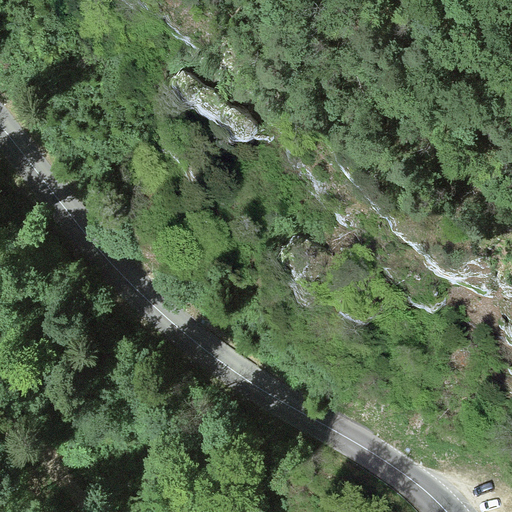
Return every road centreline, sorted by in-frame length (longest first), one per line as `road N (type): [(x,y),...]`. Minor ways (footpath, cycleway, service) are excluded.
road 1 (tertiary): [(0,124),(87,235),(165,317),(273,397),(385,460),(447,511)]
road 2 (track): [(0,417),(100,511)]
